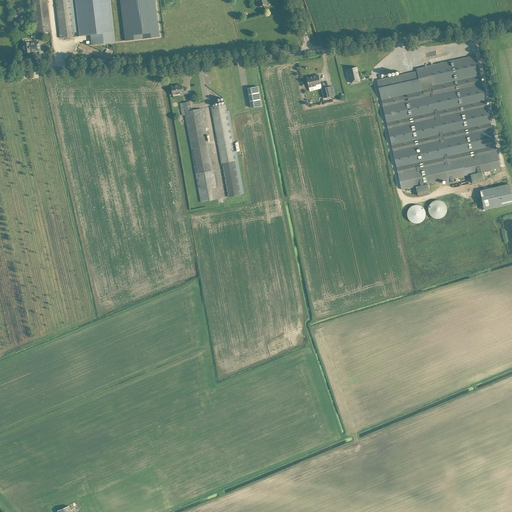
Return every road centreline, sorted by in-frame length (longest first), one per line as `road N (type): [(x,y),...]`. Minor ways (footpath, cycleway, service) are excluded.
road 1 (unclassified): [(0,68),(141,67),(307,48)]
road 2 (unclassified): [(307,48),(511,26)]
